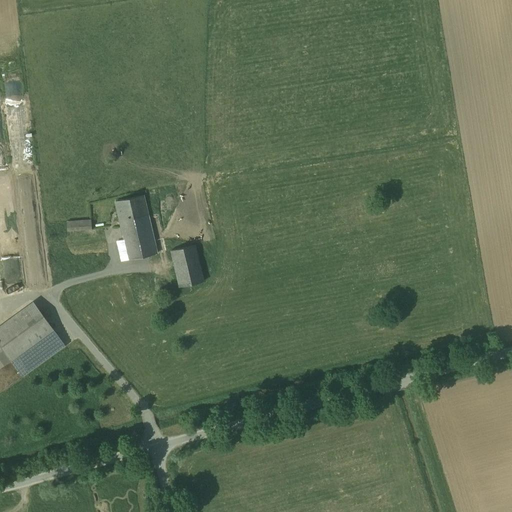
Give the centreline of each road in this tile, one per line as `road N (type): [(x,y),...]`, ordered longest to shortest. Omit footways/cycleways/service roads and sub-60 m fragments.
road 1 (residential): [(511,353),(156,443)]
road 2 (residential): [(156,443),(0,484)]
